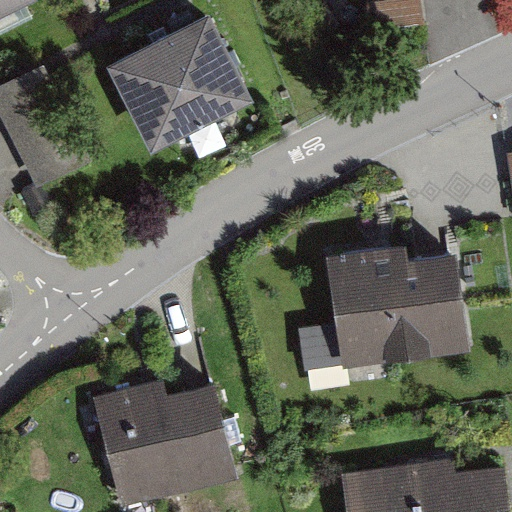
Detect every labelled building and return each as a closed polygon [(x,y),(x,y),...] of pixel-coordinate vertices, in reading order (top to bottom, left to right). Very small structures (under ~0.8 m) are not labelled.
[(0,0),(0,8),(14,0),(0,0)] [(210,8),(112,61),(158,147),(256,94),(210,8)] [(41,66),(0,89),(0,112),(46,193),(97,164),(41,66)] [(332,260),(343,359),(478,345),(467,246),(332,260)] [(99,407),(124,503),(235,473),(210,377),(99,407)] [(347,481),(352,511),(511,511),(511,509),(503,455),(347,481)]
